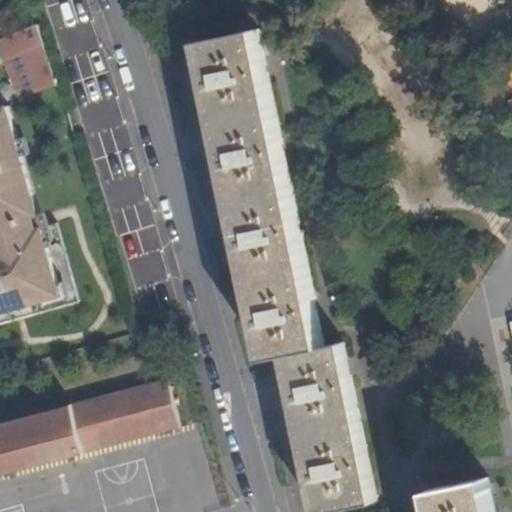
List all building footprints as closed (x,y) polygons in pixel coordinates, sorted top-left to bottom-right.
[(284,352),(324,345),(257,26),(197,38),(265,356),(284,352)] [(0,43),(25,99),(47,89),(58,84),(33,27),(0,43)] [(12,103),(0,108),(0,322),(81,300),(59,221),(38,226),(35,216),(43,213),(12,103)] [(284,352),(315,511),(376,501),(344,341),(324,345),(284,352)] [(0,472),(181,424),(169,380),(0,424),(0,472)] [(489,511),(484,480),(426,491),(430,511),(489,511)]
